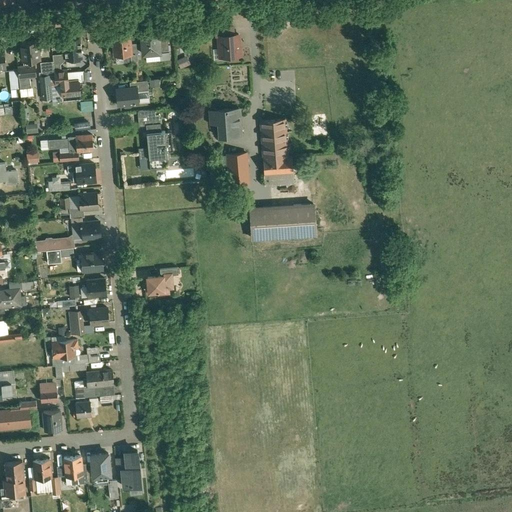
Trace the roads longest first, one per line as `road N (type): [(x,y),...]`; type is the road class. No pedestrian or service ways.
road 1 (residential): [(0,448),(134,434),(94,14)]
road 2 (unclassified): [(225,0),(94,14)]
